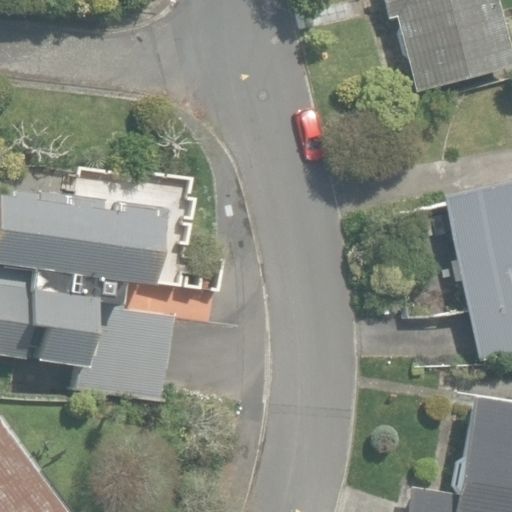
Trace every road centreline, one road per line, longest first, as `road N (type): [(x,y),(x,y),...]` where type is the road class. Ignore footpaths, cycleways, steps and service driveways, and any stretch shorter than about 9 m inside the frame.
road 1 (residential): [(277,511),(291,480),(302,407),(305,312),(252,76)]
road 2 (residential): [(0,41),(252,76)]
